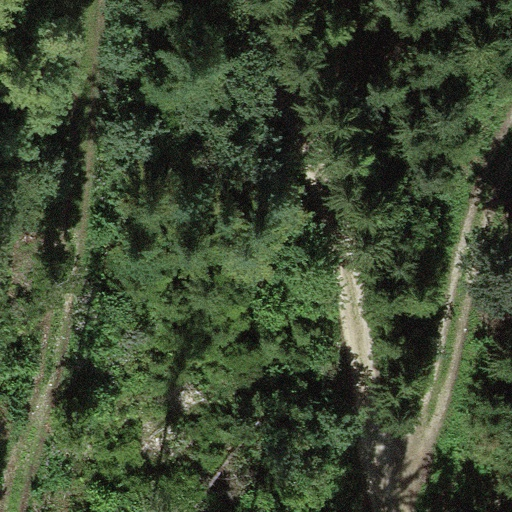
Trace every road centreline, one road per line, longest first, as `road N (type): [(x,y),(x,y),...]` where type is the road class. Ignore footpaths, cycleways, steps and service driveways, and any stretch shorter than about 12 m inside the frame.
road 1 (track): [(236,0),(339,249),(390,511)]
road 2 (track): [(405,511),(511,150)]
